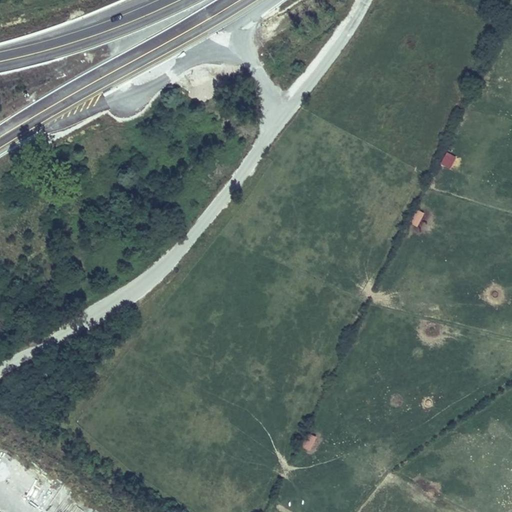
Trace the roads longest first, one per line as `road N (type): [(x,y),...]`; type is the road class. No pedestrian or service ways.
road 1 (motorway): [(0,133),(230,0)]
road 2 (motorway): [(178,0),(0,60)]
